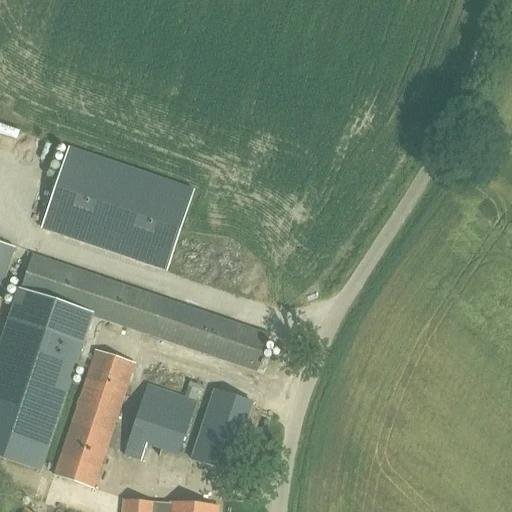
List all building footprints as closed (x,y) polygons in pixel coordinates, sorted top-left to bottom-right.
[(194,191),(69,148),(41,229),(167,272),(194,191)] [(0,243),(0,296),(16,249),(0,243)] [(269,336),(34,256),(22,293),(93,317),(257,373),(269,336)] [(61,306),(22,293),(0,358),(0,458),(39,471),(79,346),(83,348),(93,317),(61,306)] [(94,490),(135,365),(97,352),(56,477),(94,490)] [(179,456),(197,402),(149,386),(126,456),(142,461),(147,445),(179,456)] [(225,395),(215,391),(192,460),(204,464),(225,395)] [(253,404),(225,395),(204,464),(230,473),(237,452),(242,437),(253,404)] [(258,443),(242,437),(237,452),(253,458),(258,443)] [(153,511),(154,504),(125,502),(123,511),(153,511)]
